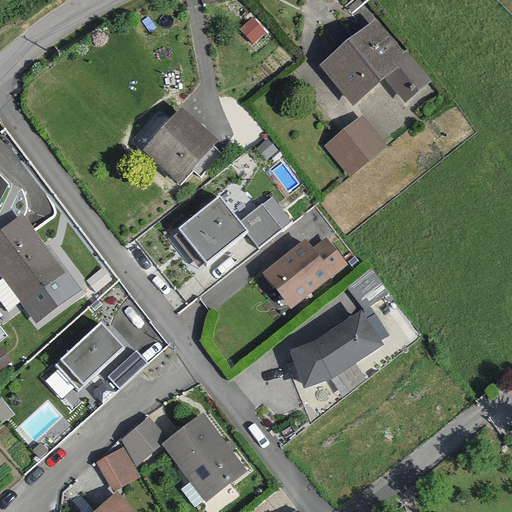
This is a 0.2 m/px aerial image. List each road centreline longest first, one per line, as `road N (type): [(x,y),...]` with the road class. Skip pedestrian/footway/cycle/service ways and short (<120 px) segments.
road 1 (residential): [(0,92),(318,511)]
road 2 (residential): [(359,511),(483,412)]
road 3 (residential): [(102,0),(0,71)]
